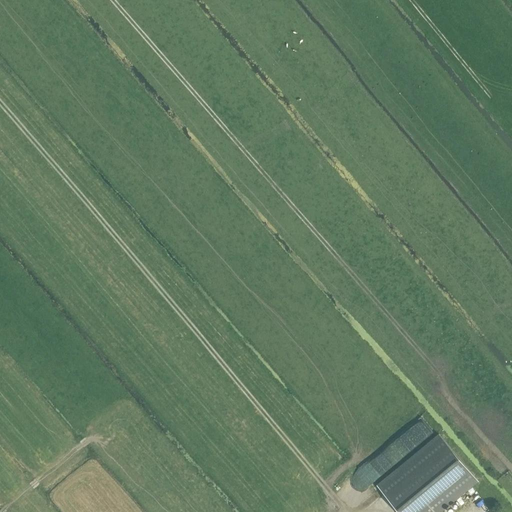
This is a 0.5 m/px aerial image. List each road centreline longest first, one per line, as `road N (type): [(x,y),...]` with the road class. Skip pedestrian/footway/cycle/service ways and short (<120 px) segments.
road 1 (track): [(511,464),(114,0)]
road 2 (track): [(355,489),(339,503),(0,101)]
road 3 (track): [(511,91),(486,90),(411,0)]
